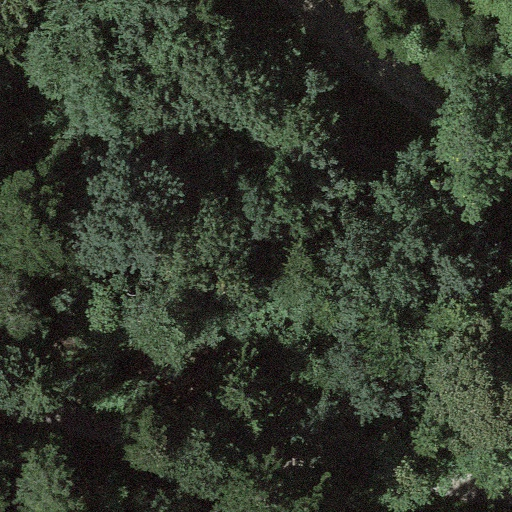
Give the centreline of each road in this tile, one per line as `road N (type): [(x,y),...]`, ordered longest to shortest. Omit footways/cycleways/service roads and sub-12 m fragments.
road 1 (track): [(0,407),(106,436),(511,496)]
road 2 (track): [(511,164),(344,50),(292,0)]
